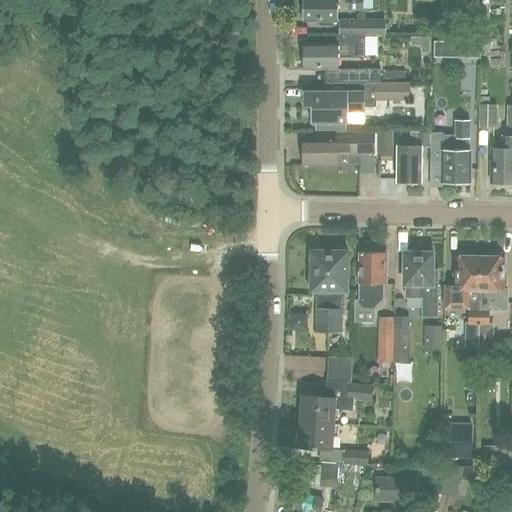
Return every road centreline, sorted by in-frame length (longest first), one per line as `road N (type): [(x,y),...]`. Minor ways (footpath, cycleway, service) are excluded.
road 1 (residential): [(253,511),(270,356),(271,208)]
road 2 (track): [(271,248),(133,257),(0,200)]
road 3 (residential): [(511,216),(271,208)]
road 4 (residential): [(271,208),(269,0)]
